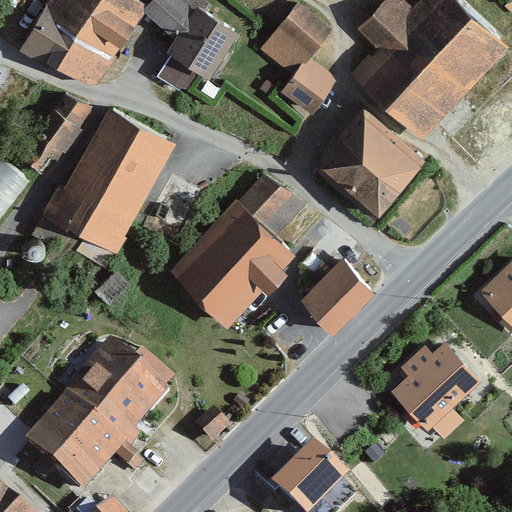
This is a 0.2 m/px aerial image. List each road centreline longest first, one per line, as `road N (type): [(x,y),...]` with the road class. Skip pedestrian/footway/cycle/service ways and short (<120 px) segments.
road 1 (residential): [(409,277),(280,173),(193,127),(73,85),(0,48)]
road 2 (tertiary): [(168,511),(409,277)]
road 3 (unknown): [(108,95),(36,210),(9,287)]
road 4 (tertiary): [(409,277),(511,178)]
